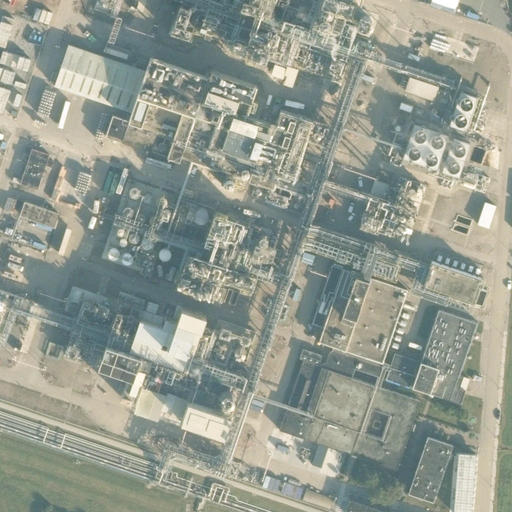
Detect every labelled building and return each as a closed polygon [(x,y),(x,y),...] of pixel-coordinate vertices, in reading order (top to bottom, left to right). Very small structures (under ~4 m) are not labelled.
[(313,30),(321,7),(315,5),(312,13),(306,11),(307,7),(299,5),(298,8),(289,5),(290,0),(184,0),(174,33),(192,39),(194,33),(276,60),(271,74),(283,77),(284,74),(287,75),(284,83),(292,86),(298,68),(324,77),(337,38),(313,30)] [(374,26),(378,13),(386,15),(389,4),(375,0),(366,0),(362,13),(368,15),(366,23),(374,26)] [(504,25),(509,10),(488,3),(483,18),(504,25)] [(0,110),(17,117),(43,39),(40,38),(30,34),(9,27),(0,51),(0,110)] [(68,43),(54,85),(132,112),(129,121),(113,115),(106,135),(122,141),(152,151),(158,131),(176,137),(176,140),(185,143),(181,154),(274,186),(278,173),(292,177),(305,139),(322,144),(329,123),(314,117),(313,120),(281,109),(275,124),(247,115),(249,108),(254,110),(257,101),(252,99),(256,86),(257,85),(211,70),(211,71),(209,76),(151,56),(146,70),(68,43)] [(405,90),(433,100),(438,85),(410,76),(405,90)] [(449,124),(465,129),(476,97),(461,91),(449,124)] [(398,156),(436,169),(448,134),(410,121),(398,156)] [(469,143),(453,137),(442,170),(458,175),(469,143)] [(46,165),(52,167),(54,161),(48,159),(49,154),(32,149),(30,155),(24,153),(22,158),(28,161),(22,179),(14,176),(13,181),(37,189),(46,165)] [(76,206),(89,164),(66,157),(53,199),(76,206)] [(481,180),(489,182),(490,178),(483,175),(484,173),(465,166),(462,166),(459,174),(464,176),(462,180),(465,181),(463,186),(482,192),(483,187),(479,186),(481,180)] [(406,190),(374,180),(363,213),(395,224),(396,221),(412,227),(420,204),(404,198),(406,190)] [(20,215),(54,227),(59,213),(25,201),(20,215)] [(488,227),(496,206),(485,202),(477,223),(488,227)] [(194,235),(182,271),(177,285),(214,297),(218,283),(250,294),(262,258),(251,255),(259,229),(235,221),(236,218),(225,215),(227,212),(216,208),(209,228),(188,221),(184,232),(194,235)] [(432,261),(424,284),(472,301),(482,304),(487,291),(476,287),(480,277),(432,261)] [(325,362),(320,364),(319,366),(303,360),(280,430),(274,428),(270,439),(292,447),(296,435),(305,438),(318,443),(311,464),(322,467),(321,469),(332,473),(334,467),(340,469),(345,452),(397,470),(420,400),(380,387),(386,369),(389,370),(386,379),(409,387),(418,361),(394,353),(390,365),(388,365),(388,364),(383,362),(407,290),(344,268),(332,264),(312,323),(324,327),(319,341),(335,347),(334,352),(329,351),(326,362),(325,362)] [(71,300),(78,303),(82,292),(74,289),(71,300)] [(86,291),(64,356),(127,377),(121,397),(136,402),(142,383),(212,406),(234,341),(86,291)] [(412,388),(460,404),(465,390),(459,388),(463,377),(459,375),(477,322),(438,309),(412,388)] [(322,355),(303,349),(299,358),(319,365),(322,355)] [(134,410),(147,415),(156,390),(143,385),(134,410)] [(171,411),(196,419),(201,403),(168,391),(161,409),(171,412),(171,411)] [(428,438),(409,495),(435,504),(454,447),(428,438)] [(458,453),(453,511),(471,511),(476,454),(458,453)] [(303,488),(285,482),(281,492),(300,499),(303,488)] [(334,499),(306,489),(303,499),(330,509),(334,499)] [(384,511),(350,500),(346,511),(384,511)]
